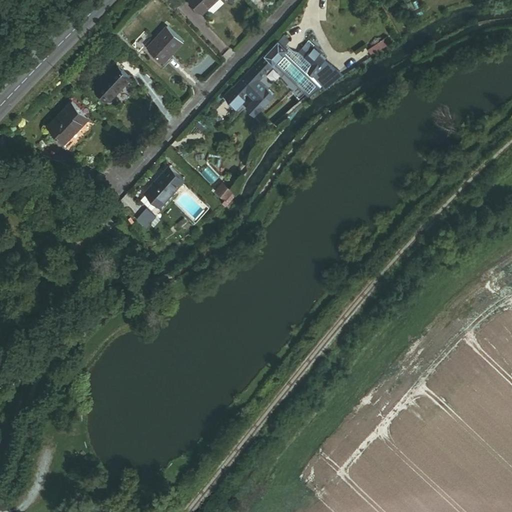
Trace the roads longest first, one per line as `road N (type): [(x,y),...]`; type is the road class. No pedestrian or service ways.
road 1 (residential): [(119,185),(291,0)]
road 2 (secondary): [(0,104),(104,0)]
